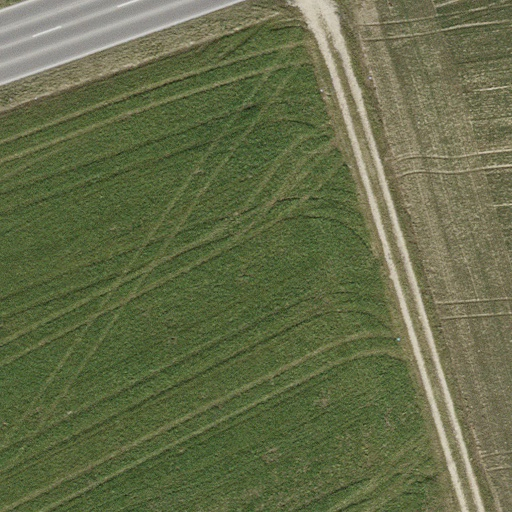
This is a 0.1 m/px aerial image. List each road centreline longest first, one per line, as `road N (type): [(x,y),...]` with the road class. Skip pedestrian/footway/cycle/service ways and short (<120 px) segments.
road 1 (track): [(322,0),(477,511)]
road 2 (primary): [(0,48),(138,0)]
